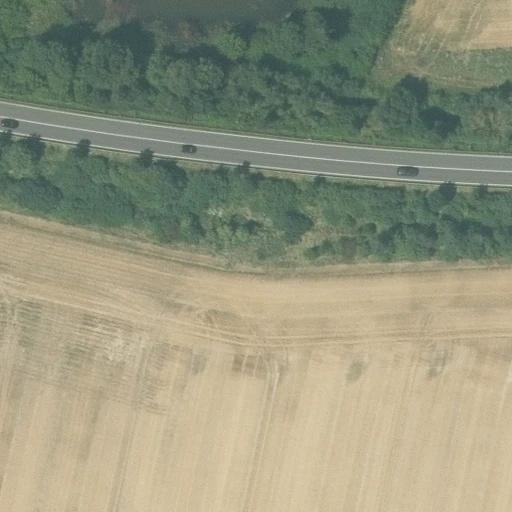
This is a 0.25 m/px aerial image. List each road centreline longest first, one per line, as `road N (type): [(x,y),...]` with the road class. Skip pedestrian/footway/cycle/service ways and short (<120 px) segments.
road 1 (track): [(511,259),(251,268),(0,207)]
road 2 (primary): [(0,118),(331,162),(511,173)]
road 3 (track): [(511,98),(380,78),(405,0)]
